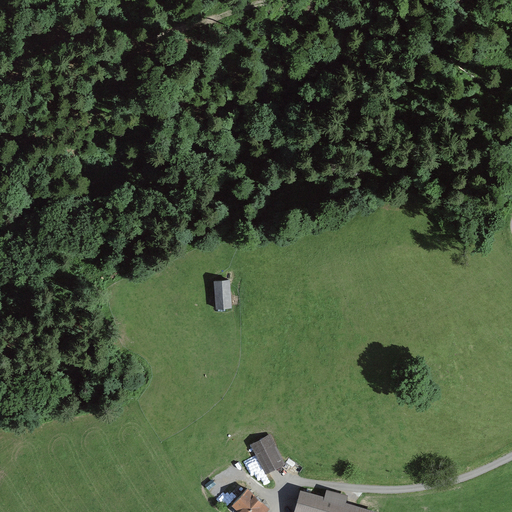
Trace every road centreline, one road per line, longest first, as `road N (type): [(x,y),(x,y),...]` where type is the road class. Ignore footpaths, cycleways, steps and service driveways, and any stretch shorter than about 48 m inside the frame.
road 1 (unclassified): [(511,456),(409,490),(289,486),(276,505)]
road 2 (track): [(85,40),(105,32),(159,35),(273,0)]
